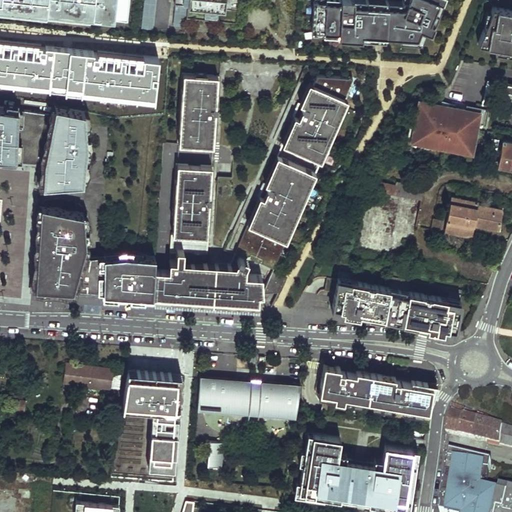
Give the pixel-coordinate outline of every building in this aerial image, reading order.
[(0,0),(0,6),(89,17),(127,21),(129,0),(0,0)] [(174,0),(174,4),(188,5),(186,18),(236,24),(238,0),(174,0)] [(313,1),(311,31),(323,32),(323,36),(353,38),(353,34),(365,34),(367,4),(352,3),(352,0),(325,0),(325,1),(314,1),(313,1)] [(401,0),(401,1),(389,0),(352,0),(352,3),(367,4),(365,34),(353,34),(353,38),(385,39),(385,34),(387,5),(407,6),(408,0),(401,0)] [(408,0),(407,6),(387,5),(385,34),(429,36),(434,22),(429,20),(437,0),(442,2),(443,0),(408,0)] [(434,22),(442,2),(437,0),(429,20),(434,22)] [(184,25),(186,5),(174,4),(173,24),(184,25)] [(89,17),(0,6),(0,8),(89,19),(89,17)] [(511,9),(492,6),(491,11),(488,22),(486,22),(478,42),(496,46),(511,48),(511,9)] [(33,34),(59,36),(60,28),(23,25),(23,28),(0,25),(0,42),(31,47),(33,34)] [(478,69),(479,63),(464,60),(463,67),(478,69)] [(217,75),(181,73),(180,88),(179,104),(178,103),(177,112),(179,112),(177,128),(177,143),(212,145),(214,130),(215,130),(218,91),(216,90),(217,75)] [(341,85),(345,76),(316,75),(312,84),(311,87),(341,100),(347,87),(341,85)] [(348,85),(352,77),(345,76),(341,85),(347,87),(348,85)] [(312,84),(308,82),(259,195),(262,197),(284,145),(315,158),(320,146),(290,133),(308,90),(339,104),(341,100),(311,87),(312,84)] [(273,265),(351,86),(348,85),(347,87),(341,100),(339,104),(320,146),(315,158),(269,263),(273,265)] [(339,104),(308,90),(290,133),(320,146),(339,104)] [(486,108),(480,107),(479,111),(419,99),(414,123),(410,121),(406,140),(471,152),(477,123),(483,124),(486,108)] [(88,140),(84,109),(69,106),(69,113),(53,111),(22,107),(22,110),(13,108),(13,105),(0,103),(0,157),(43,160),(42,182),(86,179),(88,140)] [(69,106),(54,103),(53,111),(69,113),(69,106)] [(499,163),(511,166),(511,140),(504,139),(499,163)] [(315,158),(284,145),(262,197),(245,235),(242,234),(241,236),(244,237),(239,250),(269,263),(315,158)] [(211,166),(175,163),(174,179),(173,194),(171,194),(171,203),(172,203),(171,218),(170,233),(206,236),(207,221),(209,221),(211,181),(210,181),(211,166)] [(384,191),(421,200),(424,188),(386,180),(384,191)] [(484,225),(499,227),(503,207),(478,202),(478,199),(452,194),(447,226),(482,232),(484,225)] [(151,295),(153,265),(154,251),(122,251),(90,253),(81,251),(78,240),(80,209),(34,200),(28,286),(33,287),(151,295)] [(432,227),(439,228),(441,217),(434,215),(432,227)] [(182,253),(205,255),(206,236),(170,233),(169,246),(183,247),(182,253)] [(213,269),(153,265),(151,295),(250,303),(251,298),(211,296),(213,269)] [(456,332),(464,289),(341,265),(339,277),(337,290),(333,308),(456,332)] [(260,272),(213,269),(211,296),(251,298),(252,287),(270,289),(279,272),(270,268),(264,280),(260,282),(260,272)] [(277,290),(284,275),(279,272),(270,289),(277,290)] [(329,275),(326,289),(337,290),(339,277),(329,275)] [(115,367),(67,361),(64,383),(113,389),(113,388),(115,367)] [(340,365),(324,363),(319,391),(335,394),(334,397),(344,399),(345,394),(362,397),(373,399),(397,403),(397,406),(413,409),(413,406),(429,409),(429,406),(433,384),(411,381),(395,378),(356,372),(340,369),(340,365)] [(127,369),(115,367),(113,388),(124,390),(127,369)] [(395,375),(356,368),(356,372),(395,378),(395,375)] [(167,372),(128,369),(123,401),(134,402),(133,406),(152,408),(156,408),(151,466),(169,468),(173,416),(174,409),(164,408),(167,372)] [(174,409),(178,410),(181,373),(167,372),(164,408),(174,409)] [(200,377),(198,407),(208,408),(211,378),(200,377)] [(429,406),(438,382),(412,377),(411,381),(433,384),(429,406)] [(248,381),(211,378),(208,408),(247,410),(247,414),(258,414),(258,411),(294,413),(301,385),(257,381),(257,384),(247,383),(248,381)] [(344,399),(344,401),(361,404),(362,397),(345,394),(344,399)] [(16,398),(15,408),(25,409),(25,399),(16,398)] [(373,399),(372,404),(397,408),(397,406),(397,403),(373,399)] [(464,415),(466,408),(451,403),(446,431),(460,435),(464,415)] [(413,409),(412,411),(428,414),(429,409),(413,406),(413,409)] [(493,418),(478,413),(477,418),(472,438),(487,441),(491,423),(493,418)] [(460,435),(472,438),(477,418),(464,415),(460,435)] [(487,441),(500,445),(511,447),(511,429),(491,423),(487,441)] [(412,457),(413,448),(385,444),(383,459),(382,464),(374,463),(367,462),(366,465),(352,463),(353,459),(346,458),(337,457),(338,452),(340,437),(313,433),(311,442),(306,441),(305,451),(304,456),(305,457),(304,464),(303,464),(303,465),(300,483),(299,491),(315,494),(315,492),(324,494),(324,495),(340,497),(340,496),(368,500),(368,502),(384,504),(384,503),(393,504),(393,505),(404,507),(405,498),(410,499),(413,484),(408,483),(408,478),(411,478),(412,472),(414,473),(417,458),(412,457)] [(223,441),(210,440),(210,448),(222,449),(223,441)] [(222,449),(210,448),(208,466),(221,467),(222,449)] [(511,511),(511,495),(485,489),(490,465),(456,458),(443,511),(511,511)] [(300,483),(296,482),(294,495),(323,500),(324,495),(324,494),(315,492),(315,494),(299,491),(300,483)] [(384,504),(383,508),(408,511),(410,499),(405,498),(404,507),(393,505),(393,504),(384,503),(384,504)] [(191,511),(194,501),(186,500),(181,511),(191,511)] [(116,511),(117,505),(74,501),(73,511),(116,511)]
